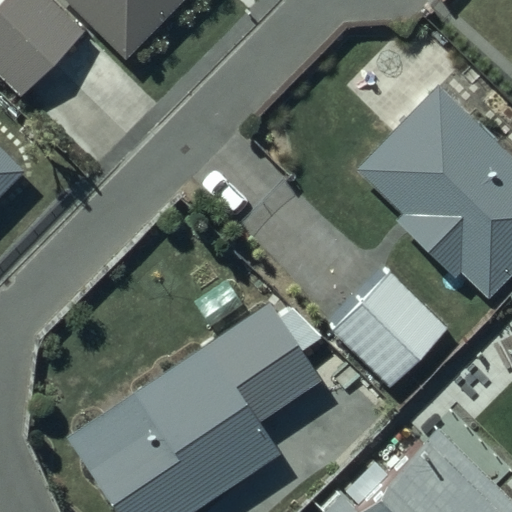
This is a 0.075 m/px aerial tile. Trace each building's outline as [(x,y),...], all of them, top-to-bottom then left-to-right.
[(83,45),(36,0),(17,0),(0,17),(0,91),(19,110),(83,45)] [(123,73),(194,0),(47,0),(123,73)] [(511,285),(511,171),(432,94),(348,180),(397,228),(389,236),(448,293),(457,285),(486,313),(511,285)] [(0,202),(18,184),(0,166),(0,202)] [(445,336),(383,277),(323,340),(385,399),(445,336)] [(202,511),(274,464),(202,357),(66,447),(109,511),(202,511)] [(507,511),(430,439),(360,511),(507,511)]
